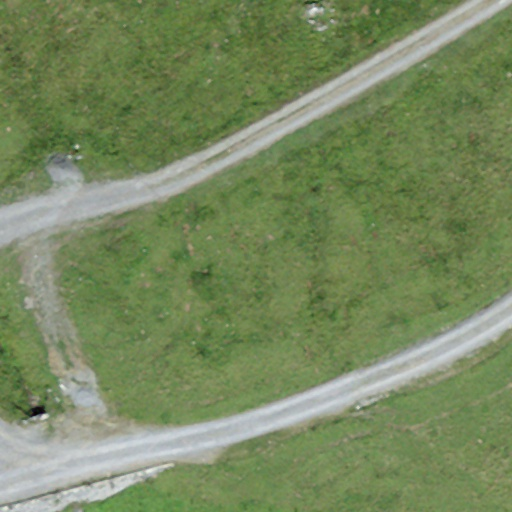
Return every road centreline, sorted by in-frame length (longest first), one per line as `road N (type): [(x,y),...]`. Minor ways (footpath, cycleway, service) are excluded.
road 1 (unclassified): [(511,312),(321,405),(0,484)]
road 2 (track): [(33,221),(43,285),(83,387),(133,449)]
